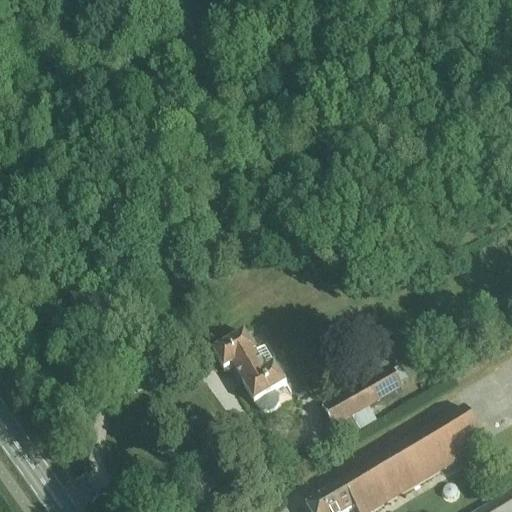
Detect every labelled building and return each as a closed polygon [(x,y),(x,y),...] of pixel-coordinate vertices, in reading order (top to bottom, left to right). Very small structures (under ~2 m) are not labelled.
[(265,350),(257,354),(246,336),(214,355),(225,375),(234,369),(245,386),(244,387),(255,407),(259,412),(264,415),(271,415),(276,411),(279,405),(279,399),(276,395),(288,388),(276,368),(265,350)] [(420,372),(442,362),(440,356),(429,361),(428,358),(416,364),(420,372)] [(323,415),(340,444),(376,422),(370,412),(402,394),(397,387),(408,380),(401,368),(323,415)] [(351,511),(354,511),(381,511),(487,449),(465,412),(307,506),(310,511),(351,511)] [(511,511),(511,498),(488,511),(511,511)]
